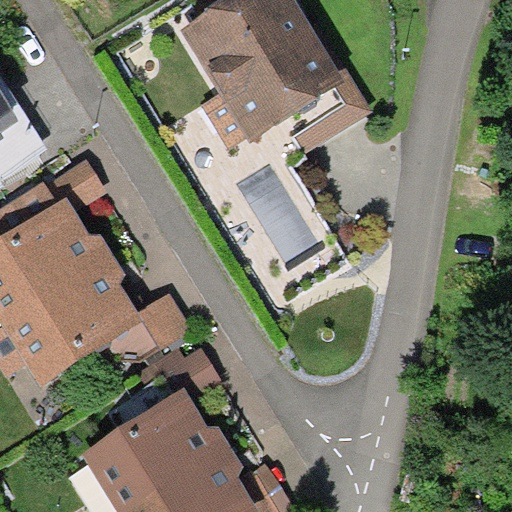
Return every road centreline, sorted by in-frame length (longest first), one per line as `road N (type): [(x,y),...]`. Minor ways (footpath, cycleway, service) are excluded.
road 1 (residential): [(364,476),(311,430),(263,370),(36,0)]
road 2 (residential): [(459,0),(364,476)]
